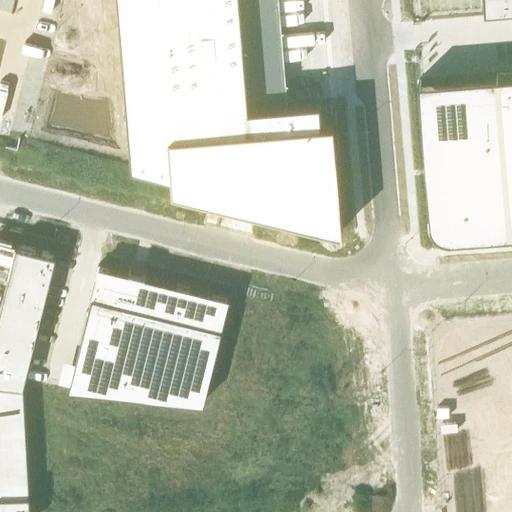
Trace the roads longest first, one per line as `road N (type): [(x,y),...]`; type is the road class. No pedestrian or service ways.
road 1 (unclassified): [(390,285),(0,190)]
road 2 (unclassified): [(366,0),(390,285)]
road 3 (unclassified): [(414,511),(390,285)]
road 4 (unclassified): [(511,275),(390,285)]
